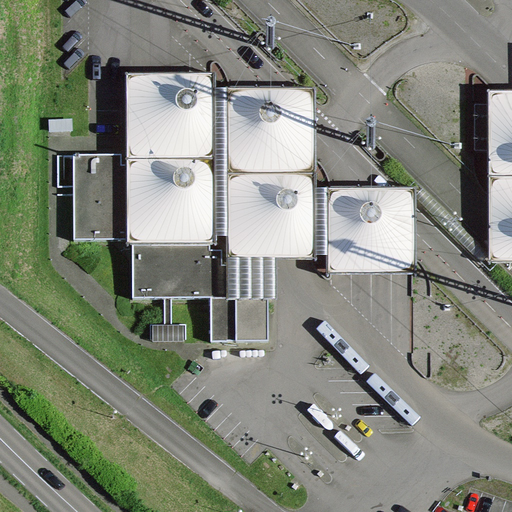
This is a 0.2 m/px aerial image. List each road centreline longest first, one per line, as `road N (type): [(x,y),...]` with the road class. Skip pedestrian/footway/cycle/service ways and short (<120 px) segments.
road 1 (motorway): [(173,0),(511,330)]
road 2 (motorway): [(511,242),(269,0)]
road 3 (unknown): [(298,281),(296,345),(313,376),(426,471)]
